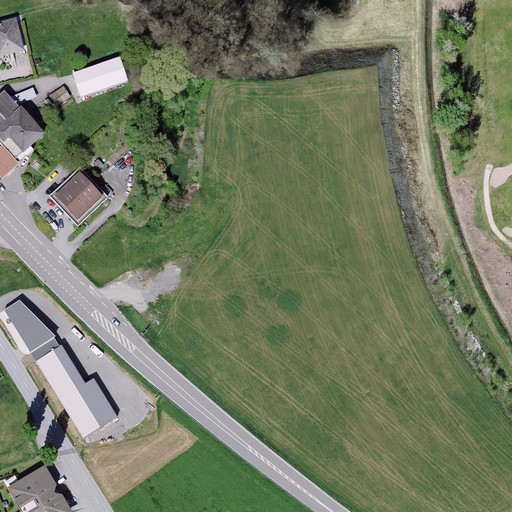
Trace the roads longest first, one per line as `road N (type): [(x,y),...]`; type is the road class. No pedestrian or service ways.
road 1 (primary): [(333,511),(132,348)]
road 2 (primary): [(132,348),(0,209)]
road 3 (residential): [(0,348),(98,511)]
road 4 (primary): [(0,233),(132,348)]
